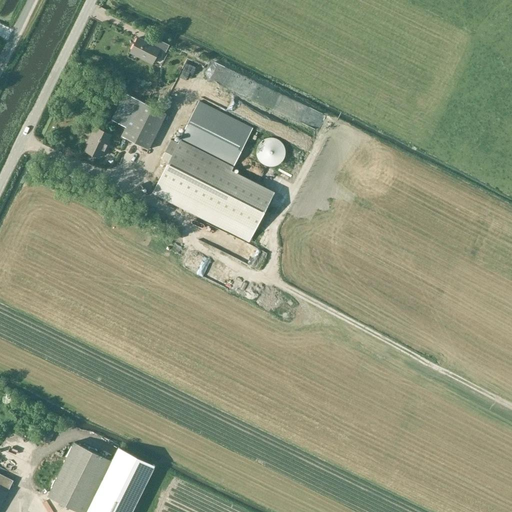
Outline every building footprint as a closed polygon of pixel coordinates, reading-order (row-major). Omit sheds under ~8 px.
[(160,49),(166,52),(170,44),(153,36),(150,43),(138,37),(131,50),(143,56),(143,58),(153,63),(160,49)] [(125,93),(112,119),(126,126),(121,136),(148,150),(166,114),(139,100),(125,93)] [(159,179),(154,191),(250,240),(256,228),(273,194),(239,177),(231,173),(253,129),(253,128),(199,101),(178,143),(171,139),(162,157),(169,161),(159,179)] [(109,144),(107,143),(111,135),(95,127),(87,143),(89,144),(86,151),(99,158),(101,153),(104,155),(109,144)] [(285,157),(285,155),(286,152),(285,150),(285,147),(284,145),(282,143),(281,141),(279,140),(276,139),(274,138),(272,138),(269,138),(267,138),(265,139),(262,141),(261,142),(259,144),(258,146),(257,149),(257,151),(257,154),(257,156),(258,158),(259,160),(261,162),(262,164),(265,165),(267,166),(269,167),(272,167),(274,166),(276,166),(279,165),(281,163),(282,161),(284,159),(285,157)] [(47,428),(41,439),(49,442),(54,432),(47,428)] [(75,441),(48,496),(80,511),(85,511),(111,459),(75,441)] [(119,448),(87,511),(131,511),(155,465),(119,448)] [(8,492),(14,481),(0,473),(0,508),(8,492)]
